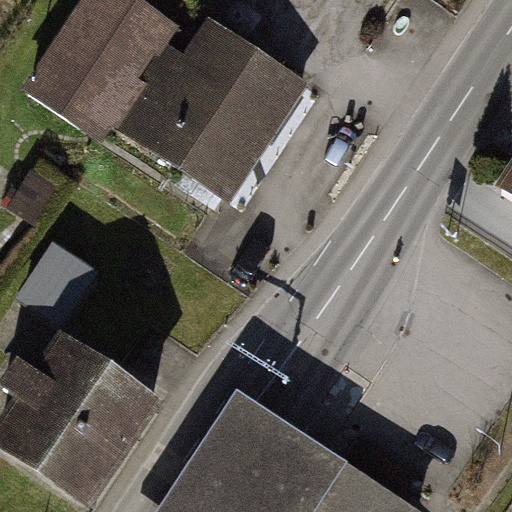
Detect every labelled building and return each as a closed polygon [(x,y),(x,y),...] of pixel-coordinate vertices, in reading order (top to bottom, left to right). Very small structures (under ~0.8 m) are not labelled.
[(196,28),(155,0),(91,0),(27,94),(112,151),(129,125),(196,28)] [(129,125),(240,200),(325,77),(214,1),(196,28),(129,125)] [(511,180),(503,194),(511,199),(511,180)] [(114,275),(72,246),(37,298),(79,327),(84,319),(114,275)] [(2,441),(106,511),(117,511),(196,395),(84,319),(79,327),(2,441)] [(269,381),(178,511),(460,511),(310,409),(269,381)]
